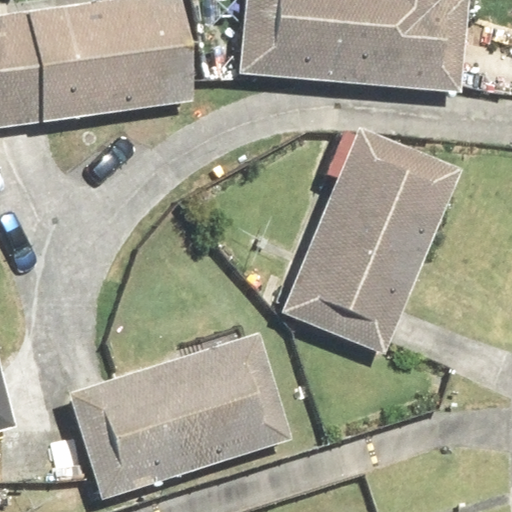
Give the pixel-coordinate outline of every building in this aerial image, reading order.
[(112,0),(0,15),(0,127),(195,101),(181,0),(112,0)] [(244,0),(239,73),(463,91),(469,0),(244,0)] [(385,355),(461,165),(356,123),(280,313),(385,355)] [(260,328),(68,389),(104,499),(295,438),(260,328)] [(0,345),(0,428),(21,422),(0,345)]
